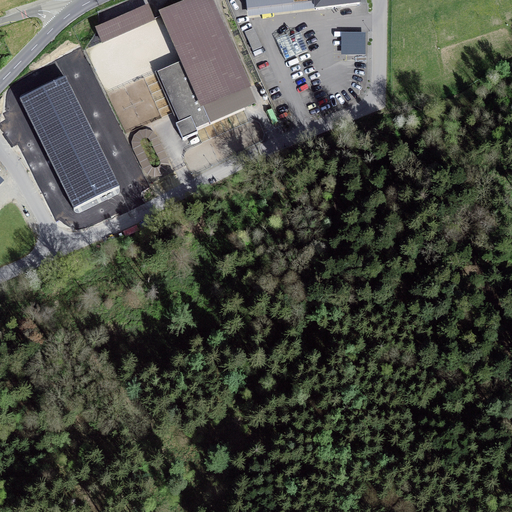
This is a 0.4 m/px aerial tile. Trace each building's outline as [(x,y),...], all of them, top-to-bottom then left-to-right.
[(227,0),(174,0),(162,5),(202,104),(260,81),(227,0)] [(147,1),(94,25),(102,42),(155,18),(147,1)] [(246,28),(251,48),(260,45),(255,25),(246,28)] [(366,33),(341,33),(341,55),(366,56),(366,33)] [(65,76),(20,97),(73,209),(119,188),(65,76)]
